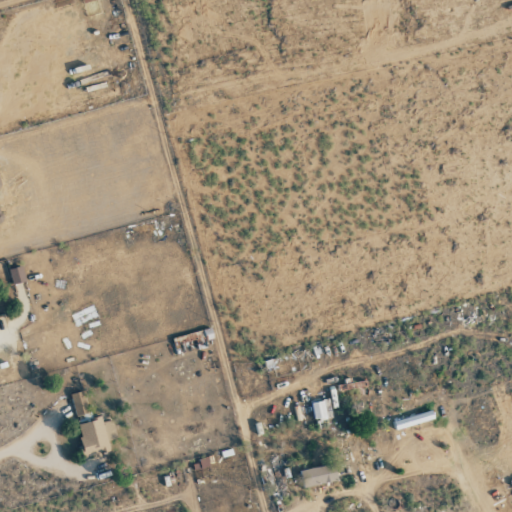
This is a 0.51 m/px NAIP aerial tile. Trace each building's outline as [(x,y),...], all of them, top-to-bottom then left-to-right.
[(8,269),(12,284),(25,281),(21,266),(8,269)] [(76,416),(88,412),(82,391),(69,394),(76,416)] [(311,403),(314,421),(331,418),(328,399),(311,403)] [(112,420),(101,422),(101,418),(76,423),(84,457),(109,451),(107,441),(116,438),(112,420)] [(337,480),(333,463),(299,471),(303,488),(337,480)]
